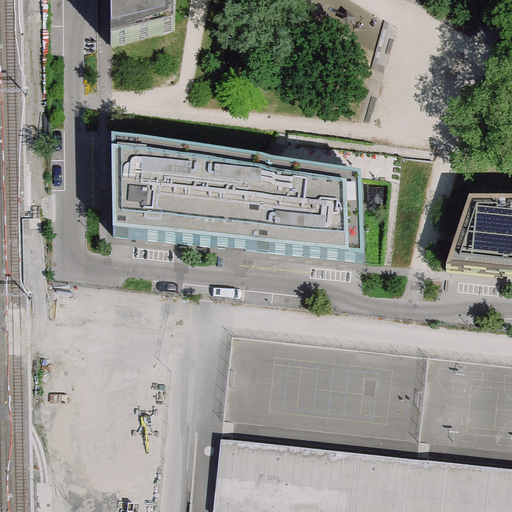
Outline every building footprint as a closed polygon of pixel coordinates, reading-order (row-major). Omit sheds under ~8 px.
[(172,0),(111,0),(112,48),(171,26),(172,0)] [(115,245),(371,272),(370,182),(113,141),(115,245)] [(447,272),(511,278),(511,206),(470,206),(447,272)] [(185,511),(199,334),(172,333),(80,324),(74,494),(72,511),(185,511)] [(511,511),(511,474),(225,445),(218,511),(511,511)]
